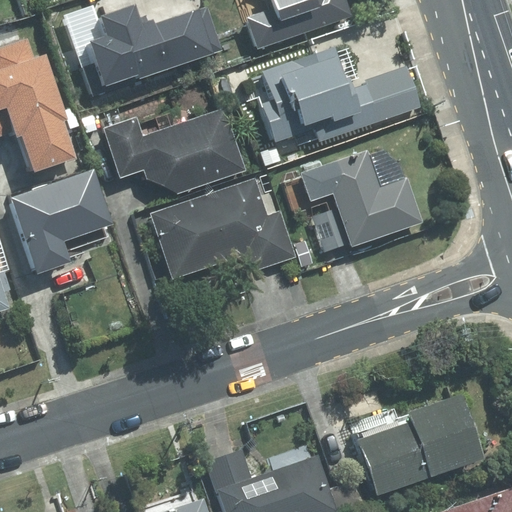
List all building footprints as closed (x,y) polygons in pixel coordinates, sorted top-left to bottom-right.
[(262,0),(267,16),(248,22),(257,51),(347,20),(340,0),(262,0)] [(86,43),(102,88),(134,77),(135,81),(223,51),(208,8),(154,27),(152,21),(147,23),(145,16),(140,17),(136,4),(96,18),(103,37),(86,43)] [(30,60),(21,33),(0,40),(0,137),(9,134),(23,176),(69,160),(57,123),(59,123),(37,57),(30,60)] [(343,88),(330,48),(257,73),(266,100),(253,104),(267,145),(359,114),(365,129),(417,112),(402,68),(343,88)] [(131,117),(100,128),(117,180),(138,173),(139,178),(175,196),(242,173),(221,109),(138,137),(131,117)] [(364,150),(295,173),(305,204),(331,195),(348,247),(419,224),(405,180),(377,189),(364,150)] [(109,227),(91,171),(0,200),(0,224),(18,280),(65,264),(58,243),(109,227)] [(262,217),(250,180),(144,215),(166,282),(237,259),(242,275),(290,260),(274,213),(262,217)] [(0,311),(6,310),(1,293),(9,291),(3,270),(0,270),(0,311)] [(478,463),(457,396),(400,414),(404,425),(351,442),(368,497),(478,463)] [(239,449),(203,462),(221,511),(330,511),(306,444),(267,459),(271,470),(250,478),(239,449)] [(442,511),(511,511),(511,490),(511,488),(442,511)] [(201,511),(196,498),(155,511),(201,511)]
